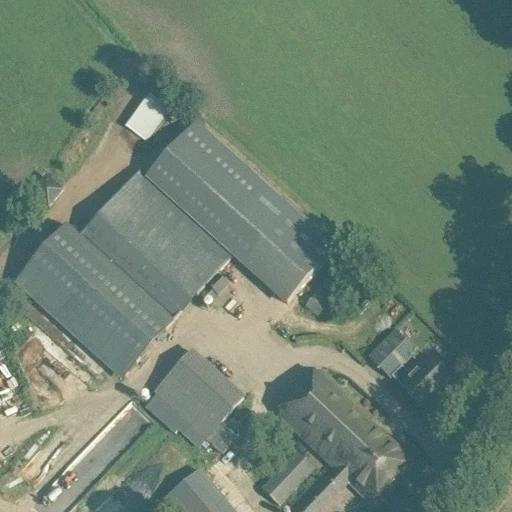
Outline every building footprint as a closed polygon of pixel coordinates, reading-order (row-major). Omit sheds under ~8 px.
[(128,129),(151,139),(165,106),(143,96),(128,129)] [(149,180),(235,257),(281,202),(197,127),(149,180)] [(81,240),(67,228),(19,283),(126,379),(235,257),(149,180),(141,174),(81,240)] [(281,202),(235,257),(289,305),(337,251),(281,202)] [(417,353),(396,333),(370,359),(391,380),(393,378),(402,368),(417,353)] [(157,397),(147,409),(175,434),(179,430),(199,448),(206,441),(243,399),(193,353),(155,395),(157,397)] [(402,368),(393,378),(403,389),(403,390),(425,412),(454,383),(439,369),(431,361),(413,379),(402,368)] [(280,418),(298,435),(314,419),(334,437),(348,422),(363,436),(349,451),(365,466),(378,452),(400,473),(411,462),(377,430),(376,425),(322,374),(280,418)] [(371,504),(400,473),(378,452),(365,466),(349,451),(363,436),(348,422),(334,437),(314,419),(298,435),(336,471),(327,481),(321,476),(287,511),(322,511),(350,483),(371,504)] [(315,471),(297,454),(262,491),(281,508),(315,471)] [(233,511),(201,473),(152,511),(153,511),(233,511)]
